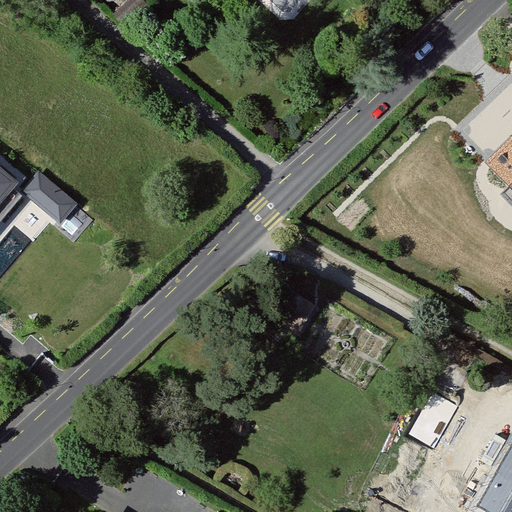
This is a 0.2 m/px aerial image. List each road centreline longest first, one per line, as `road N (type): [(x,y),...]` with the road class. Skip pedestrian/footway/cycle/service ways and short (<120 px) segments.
road 1 (tertiary): [(0,464),(285,189)]
road 2 (residential): [(285,189),(76,0)]
road 3 (tertiary): [(285,189),(485,0)]
road 4 (unknown): [(27,439),(148,511)]
